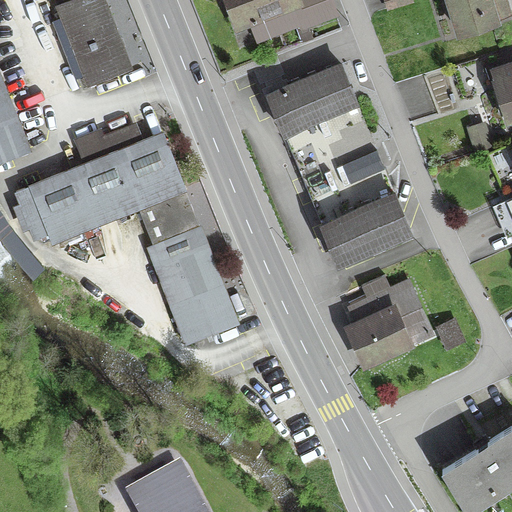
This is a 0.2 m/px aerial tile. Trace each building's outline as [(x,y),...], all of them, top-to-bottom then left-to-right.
[(87,84),(128,68),(101,0),(70,0),(56,6),(87,84)] [(301,27),(333,14),(327,0),(225,0),(236,26),(273,12),(278,25),(298,18),(301,27)] [(409,0),(383,0),(386,9),(410,1),(409,0)] [(504,1),(496,3),(495,0),(448,0),(456,25),(473,19),(476,26),(508,16),(504,1)] [(511,62),(504,65),(508,77),(494,82),(506,119),(511,117),(511,62)] [(285,131),(355,102),(339,64),(267,95),(282,132),(285,131)] [(0,81),(0,159),(27,149),(0,81)] [(355,102),(285,131),(323,223),(393,194),(355,102)] [(136,207),(182,188),(161,133),(134,144),(127,126),(107,134),(114,152),(107,155),(98,132),(74,141),(83,164),(14,192),(32,239),(47,233),(51,241),(136,207)] [(483,127),(469,132),(475,151),(489,146),(483,127)] [(185,342),(235,322),(182,188),(136,207),(152,245),(148,247),(185,342)] [(408,231),(393,194),(323,223),(320,224),(336,262),(408,231)] [(511,197),(497,204),(510,235),(511,233),(511,197)] [(430,333),(407,281),(348,307),(355,322),(347,325),(363,364),(429,333),(430,333)] [(452,320),(437,326),(446,347),(461,340),(452,320)] [(511,482),(511,424),(440,469),(466,511),(511,482)] [(201,511),(176,467),(128,493),(138,511),(201,511)]
